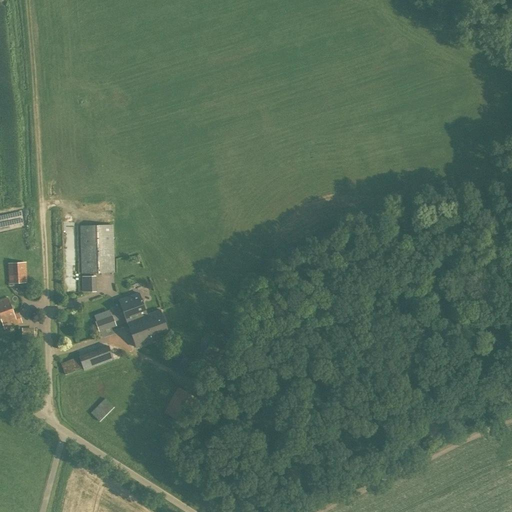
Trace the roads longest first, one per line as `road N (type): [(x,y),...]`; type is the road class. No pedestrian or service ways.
road 1 (track): [(28,0),(50,284),(45,418)]
road 2 (unclassified): [(188,511),(0,389)]
